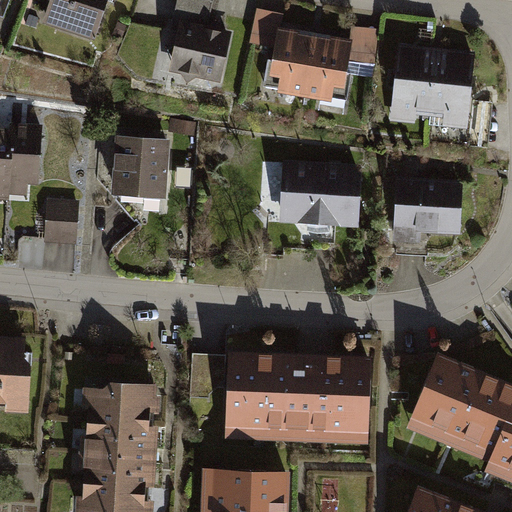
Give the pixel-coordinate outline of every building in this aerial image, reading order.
[(50,0),(44,24),(101,40),(112,0),(50,0)] [(212,0),(211,0),(174,0),(159,77),(223,89),(234,32),(207,26),(212,0)] [(274,26),(265,72),(278,75),(275,89),(299,94),(310,33),(274,26)] [(355,40),(354,72),(379,73),(380,29),(356,28),(356,40),(355,40)] [(349,40),(310,33),(299,94),(328,99),(330,88),(340,90),(349,40)] [(387,121),(425,124),(432,46),(395,43),(387,121)] [(473,50),(432,46),(425,124),(466,128),(473,50)] [(41,121),(5,120),(5,126),(4,198),(28,199),(28,182),(40,183),(41,121)] [(114,193),(163,197),(168,135),(119,132),(114,193)] [(280,166),(278,223),(362,225),(364,168),(280,166)] [(392,176),(390,234),(461,236),(462,178),(392,176)] [(79,200),(48,198),(46,239),(76,241),(79,200)] [(0,337),(0,415),(19,417),(24,339),(0,337)] [(223,429),(368,435),(369,355),(224,350),(223,429)] [(93,370),(112,362),(108,351),(88,358),(93,370)] [(483,477),(511,488),(511,382),(432,352),(424,373),(402,432),(488,464),(483,477)] [(86,379),(84,430),(152,432),(154,381),(86,379)] [(152,432),(84,430),(83,473),(150,476),(152,432)] [(201,468),(200,511),(278,511),(280,471),(201,468)] [(149,511),(150,476),(83,473),(79,511),(149,511)] [(404,511),(479,511),(413,489),(404,511)]
